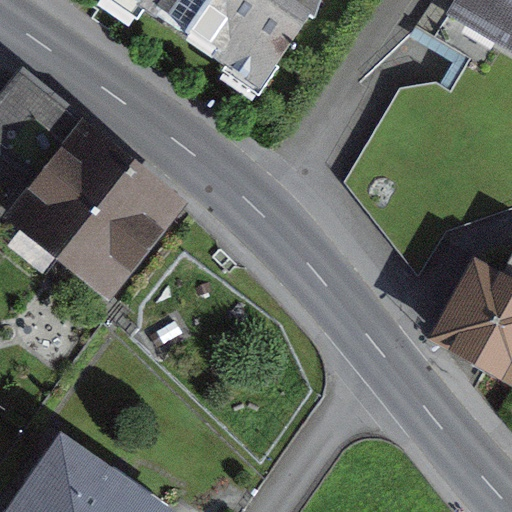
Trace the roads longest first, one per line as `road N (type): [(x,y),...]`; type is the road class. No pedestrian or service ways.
road 1 (secondary): [(0,19),(262,210),(384,351)]
road 2 (secondary): [(384,351),(506,511)]
road 3 (residential): [(384,351),(271,511)]
